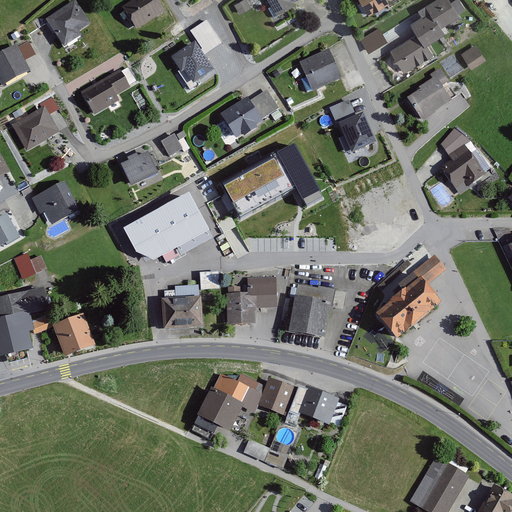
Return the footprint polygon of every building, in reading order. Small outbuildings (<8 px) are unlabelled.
[(89,25),(73,0),(43,20),(61,48),(78,37),(76,33),(89,25)] [(130,0),(119,7),(135,31),(163,13),(153,0),(130,0)] [(291,2),(294,0),(266,0),(276,15),(292,5),(291,2)] [(358,0),(366,14),(387,3),(385,0),(358,0)] [(409,26),(415,36),(389,51),(402,73),(432,55),(426,45),(441,36),(438,29),(457,18),(446,0),(434,0),(425,6),(430,14),(409,26)] [(366,34),(374,49),(388,41),(380,26),(366,34)] [(474,45),(460,55),(470,69),(484,59),(474,45)] [(204,46),(178,63),(198,92),(223,75),(204,46)] [(30,76),(15,47),(0,54),(0,88),(1,91),(30,76)] [(310,95),(339,82),(326,52),(297,65),(310,95)] [(128,88),(117,70),(79,93),(93,116),(117,101),(114,96),(128,88)] [(450,103),(434,77),(416,89),(418,92),(407,99),(420,121),(450,103)] [(277,111),(265,92),(248,103),(260,122),(277,111)] [(252,129),(261,123),(244,97),(217,114),(233,139),(241,134),(243,138),(254,131),(252,129)] [(359,102),(337,111),(357,158),(379,149),(359,102)] [(36,144),(57,133),(42,108),(9,127),(25,154),(38,147),(36,144)] [(440,146),(448,156),(469,142),(453,130),(440,146)] [(173,135),(160,142),(168,156),(180,149),(173,135)] [(295,145),(279,153),(307,206),(323,198),(295,145)] [(437,165),(453,188),(464,181),(467,186),(483,175),(463,147),(437,165)] [(241,216),(295,188),(276,154),(223,182),(241,216)] [(126,162),(118,166),(129,189),(155,176),(145,155),(136,159),(135,155),(125,160),(126,162)] [(79,210),(64,182),(31,199),(47,227),(79,210)] [(151,242),(158,256),(206,231),(188,198),(128,230),(138,249),(151,242)] [(0,217),(0,227),(7,240),(9,243),(20,237),(7,214),(0,217)] [(498,230),(511,262),(511,248),(511,246),(511,245),(511,229),(498,230)] [(13,259),(20,278),(46,268),(41,255),(29,259),(27,254),(13,259)] [(420,276),(428,285),(447,269),(434,254),(415,270),(420,276)] [(411,264),(407,260),(378,286),(382,290),(411,264)] [(201,272),(201,290),(221,289),(220,271),(201,272)] [(425,313),(439,301),(418,276),(404,288),(387,303),(373,314),(394,339),(408,328),(425,313)] [(274,308),(273,277),(246,278),(247,293),(223,294),(225,326),(252,325),(252,309),(274,308)] [(0,359),(33,351),(29,334),(34,333),(30,318),(49,313),(43,291),(0,301),(0,359)] [(304,332),(323,335),(329,297),(292,292),(286,330),(304,332)] [(202,327),(200,297),(159,300),(161,329),(202,327)] [(81,313),(49,325),(61,356),(93,345),(81,313)] [(260,394),(264,386),(261,385),(239,374),(235,382),(220,374),(212,391),(208,389),(194,418),(198,420),(195,425),(192,430),(212,440),(215,435),(218,429),(228,434),(242,405),(251,409),(252,410),(260,394)] [(282,417),(293,390),(268,379),(256,405),(282,417)] [(298,388),(289,412),(298,415),(299,413),(327,425),(336,403),(307,391),(298,388)] [(424,511),(446,511),(468,476),(449,465),(435,456),(407,502),(422,510),(424,511)] [(507,511),(511,504),(511,495),(489,483),(486,490),(478,504),(473,511),(507,511)]
